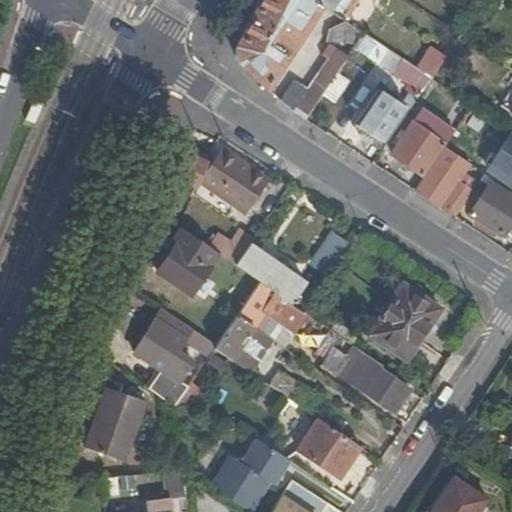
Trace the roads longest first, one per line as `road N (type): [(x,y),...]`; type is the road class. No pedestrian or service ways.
road 1 (residential): [(511,290),(149,52)]
road 2 (residential): [(0,424),(47,278),(149,52)]
road 3 (residential): [(511,312),(376,511)]
road 4 (residential): [(41,0),(0,140)]
